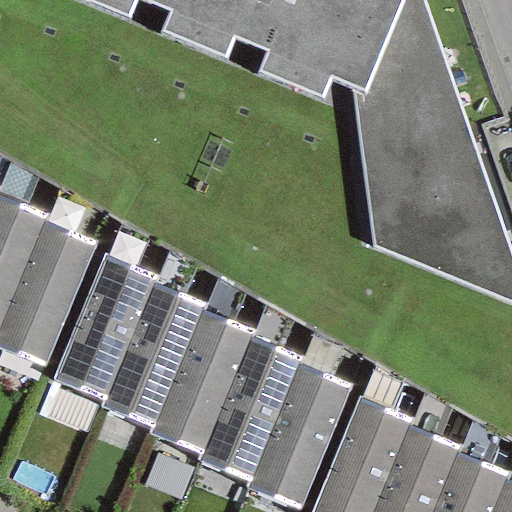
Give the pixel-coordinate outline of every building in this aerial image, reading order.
[(132,0),(137,0),(152,6),(154,0),(84,0),(126,17),(132,0)] [(154,0),(152,6),(169,13),(161,32),(223,57),(231,37),(269,53),(261,72),(320,96),(328,76),(352,86),(365,91),(402,0),(154,0)] [(402,0),(365,91),(352,86),(373,252),(511,304),(511,256),(423,0),(402,0)] [(43,220),(0,201),(0,320),(41,224),(43,220)] [(93,246),(41,224),(0,320),(0,349),(42,367),(93,246)] [(156,276),(104,254),(51,378),(103,400),(151,283),(156,276)] [(203,304),(151,283),(103,400),(100,407),(150,428),(202,312),(203,304)] [(252,334),(202,312),(150,428),(148,434),(198,456),(201,449),(247,341),(252,334)] [(298,362),(247,341),(201,449),(198,456),(195,461),(246,483),(296,366),(298,362)] [(348,388),(296,366),(246,483),(244,488),(297,510),(348,388)] [(412,418),(361,396),(311,511),(372,511),(408,425),(412,418)] [(459,446),(408,425),(372,511),(432,511),(458,454),(459,446)] [(508,476),(458,454),(432,511),(491,511),(504,483),(508,476)] [(511,511),(511,486),(504,483),(491,511),(511,511)]
